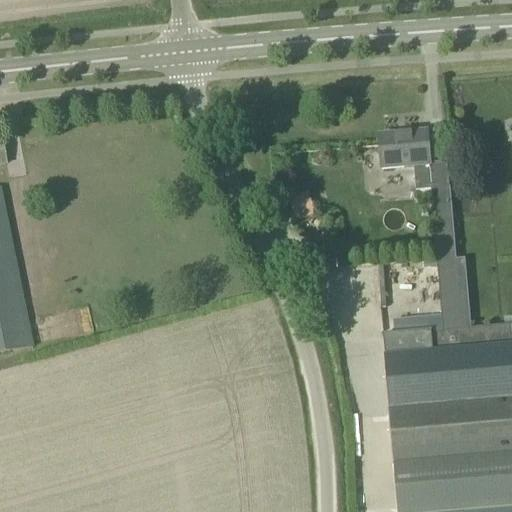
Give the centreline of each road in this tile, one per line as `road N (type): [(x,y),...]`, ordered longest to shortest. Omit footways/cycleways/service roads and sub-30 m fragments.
road 1 (unclassified): [(331,511),(316,376),(205,128),(189,53)]
road 2 (secondary): [(189,53),(511,27)]
road 3 (secondary): [(0,74),(189,53)]
